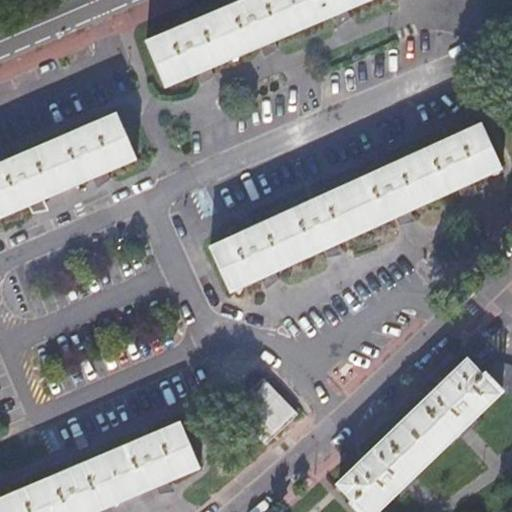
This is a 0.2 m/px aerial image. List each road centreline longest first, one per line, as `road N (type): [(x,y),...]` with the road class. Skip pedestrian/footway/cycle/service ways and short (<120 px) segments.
road 1 (residential): [(497,48),(148,198)]
road 2 (residential): [(0,336),(31,409),(43,414),(224,334)]
road 3 (residential): [(342,420),(511,260)]
road 4 (residential): [(224,334),(203,327),(148,198)]
road 5 (residential): [(148,198),(0,261)]
road 6 (residential): [(342,420),(267,345),(224,334)]
road 7 (residential): [(234,511),(342,420)]
